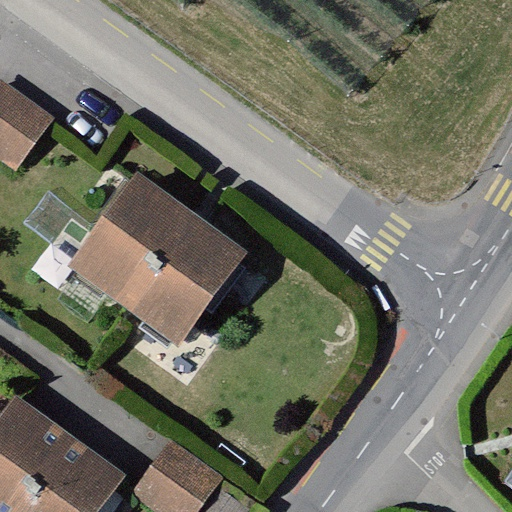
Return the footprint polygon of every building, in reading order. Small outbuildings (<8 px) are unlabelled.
[(55,118),(0,82),(0,165),(16,176),(55,118)] [(258,266),(135,180),(66,278),(188,365),(258,266)] [(115,511),(138,477),(16,398),(0,422),(0,511),(115,511)] [(209,511),(236,472),(173,431),(134,489),(169,511),(209,511)] [(511,433),(486,472),(511,490),(511,433)]
